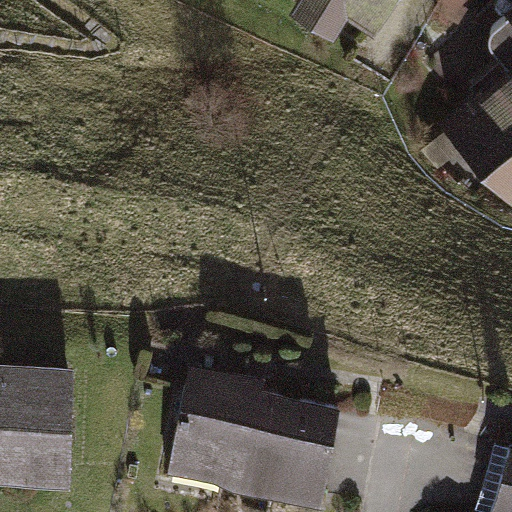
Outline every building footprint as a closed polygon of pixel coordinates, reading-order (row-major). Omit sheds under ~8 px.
[(381,0),(284,0),(280,7),(325,35),(339,11),(365,27),(381,0)] [(456,0),(432,0),(427,10),(446,20),(456,0)] [(511,0),(509,0),(489,19),(511,43),(511,52),(428,130),(511,219),(511,0)] [(60,364),(0,361),(0,480),(55,482),(60,364)] [(210,475),(312,496),(331,406),(177,375),(156,480),(207,490),(210,475)] [(511,511),(511,444),(484,437),(464,511),(511,511)]
